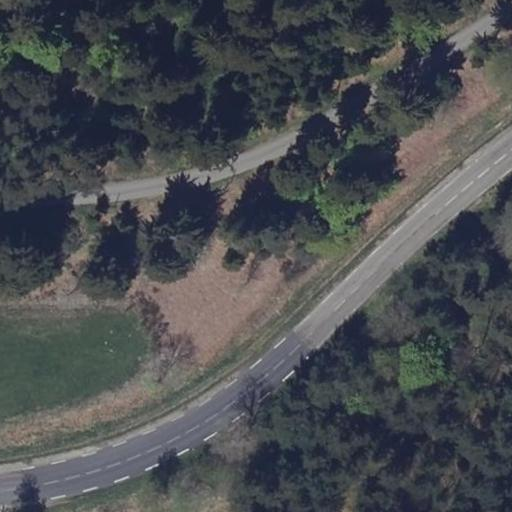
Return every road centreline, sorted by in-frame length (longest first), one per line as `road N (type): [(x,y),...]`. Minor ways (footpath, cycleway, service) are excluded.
road 1 (secondary): [(511,148),(233,407),(120,464),(0,492)]
road 2 (residential): [(0,200),(95,198),(271,156),(511,2)]
